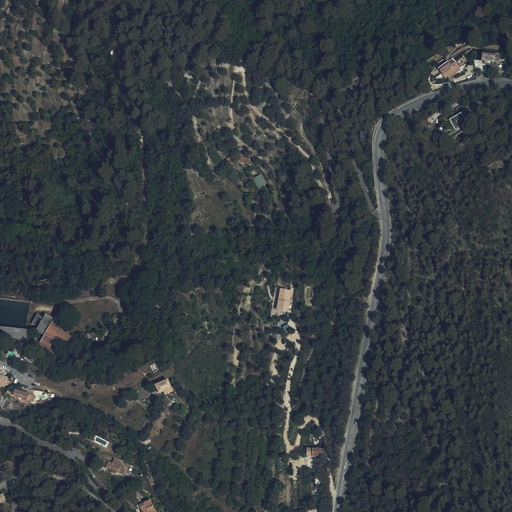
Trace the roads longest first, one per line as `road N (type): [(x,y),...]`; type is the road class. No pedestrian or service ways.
road 1 (track): [(329,204),(310,159),(255,111),(240,67),(232,132),(262,156),(229,151)]
road 2 (secondary): [(338,511),(386,216)]
road 3 (track): [(340,500),(319,422),(308,419),(297,446),(288,446),(287,391),(298,349),(291,322)]
road 4 (residential): [(386,216),(373,211),(336,100),(323,115),(338,205),(329,204)]
road 5 (secondary): [(386,216),(378,164),(384,125),(449,90),(511,83)]
road 6 (residential): [(125,511),(71,457),(0,420)]
road 7 (residential): [(113,511),(61,479),(37,474),(0,485)]
road 8 (track): [(231,126),(205,59),(192,103)]
